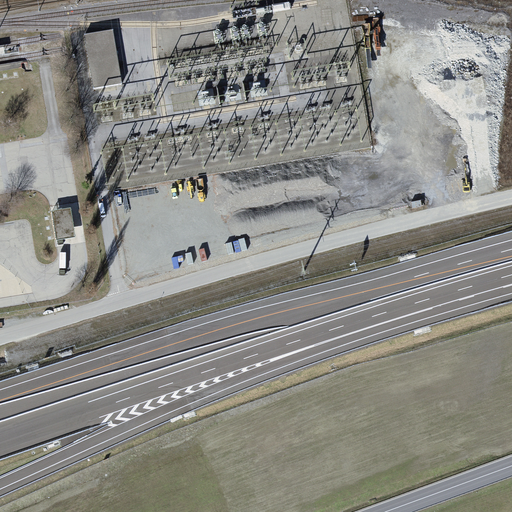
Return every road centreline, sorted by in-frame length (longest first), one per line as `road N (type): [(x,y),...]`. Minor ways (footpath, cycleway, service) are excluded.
road 1 (residential): [(0,340),(511,199)]
road 2 (motorway): [(0,484),(369,317)]
road 3 (motorway): [(0,440),(369,317)]
road 4 (motorway): [(283,316),(0,405)]
road 5 (motorway): [(283,316),(0,396)]
road 6 (motorway): [(511,249),(283,316)]
road 7 (motorway): [(369,317),(511,275)]
road 8 (primary): [(384,511),(511,465)]
